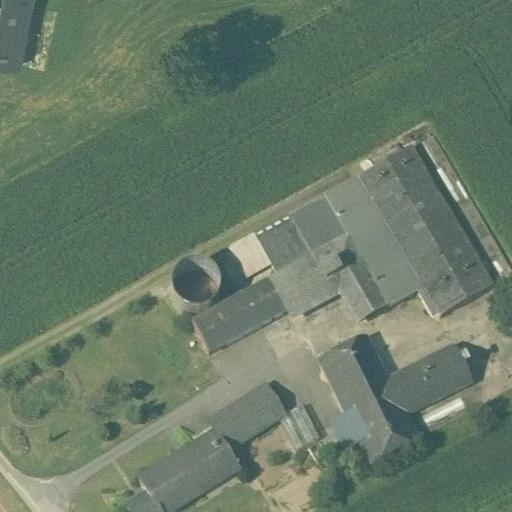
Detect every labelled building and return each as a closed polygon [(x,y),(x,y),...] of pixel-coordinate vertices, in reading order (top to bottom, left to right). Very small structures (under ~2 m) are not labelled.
[(6,0),(7,2),(0,0),(0,62),(18,67),(31,0),(6,0)] [(511,280),(511,272),(434,139),(418,148),(500,287),(511,280)] [(493,291),(412,151),(359,182),(422,291),(440,323),(493,291)] [(422,291),(359,182),(323,202),(388,312),(422,291)] [(388,312),(323,202),(289,220),(312,262),(327,254),(345,285),(368,325),(388,313),(388,312)] [(312,262),(289,220),(254,239),(277,281),(312,262)] [(277,281),(269,286),(286,317),(345,285),(327,254),(312,262),(277,281)] [(218,305),(219,296),(218,286),(212,279),(204,274),(195,272),(186,274),(178,279),(173,287),(171,296),(173,305),(179,313),(187,318),(196,320),(205,318),(213,313),(218,305)] [(269,286),(192,328),(209,359),(286,317),(269,286)] [(367,343),(319,367),(346,422),(360,450),(371,471),(420,447),(406,420),(388,385),(367,343)] [(454,352),(388,385),(406,420),(433,407),(432,405),(472,387),(454,352)] [(257,398),(225,418),(239,440),(271,419),(257,398)] [(303,411),(279,424),(296,456),(319,444),(303,411)] [(346,422),(331,430),(344,458),(360,450),(346,422)] [(217,437),(140,485),(156,511),(180,511),(240,475),(217,437)] [(148,500),(128,511),(156,511),(140,485),(139,486),(148,500)]
